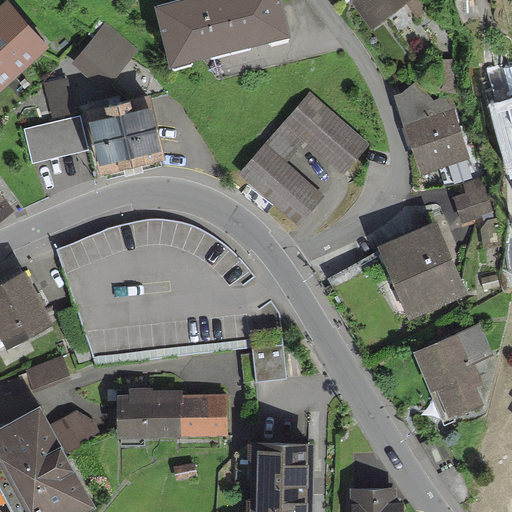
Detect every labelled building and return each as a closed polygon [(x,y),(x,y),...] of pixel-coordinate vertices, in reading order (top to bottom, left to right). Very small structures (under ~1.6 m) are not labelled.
[(288,30),(280,0),(161,0),(174,56),(288,30)] [(403,0),(354,0),(372,23),(403,0)] [(9,2),(0,10),(0,80),(44,40),(9,2)] [(75,61),(109,88),(139,50),(105,23),(75,61)] [(104,160),(159,146),(145,93),(90,107),(104,160)] [(465,153),(450,94),(406,106),(422,164),(465,153)] [(363,145),(307,95),(238,173),(294,223),(363,145)] [(84,118),(26,126),(30,161),(88,153),(84,118)] [(493,223),(479,188),(447,201),(460,235),(493,223)] [(89,356),(257,337),(256,327),(253,281),(220,240),(182,218),(142,216),(67,244),(54,249),(89,356)] [(462,287),(434,219),(384,239),(412,307),(462,287)] [(46,314),(24,269),(0,280),(0,315),(8,332),(46,314)] [(485,358),(475,327),(401,353),(414,391),(426,387),(436,416),(477,402),(464,365),(485,358)] [(26,370),(33,390),(69,376),(62,357),(26,370)] [(112,386),(112,427),(219,427),(219,386),(112,386)] [(40,408),(0,429),(0,493),(9,511),(91,511),(94,511),(49,426),(40,408)] [(76,411),(49,426),(63,453),(91,439),(76,411)] [(511,413),(499,428),(511,440),(511,413)] [(310,511),(308,440),(251,441),(252,511),(310,511)] [(174,468),(177,481),(198,477),(195,464),(174,468)] [(393,486),(354,486),(354,511),(399,511),(400,498),(393,498),(393,486)]
